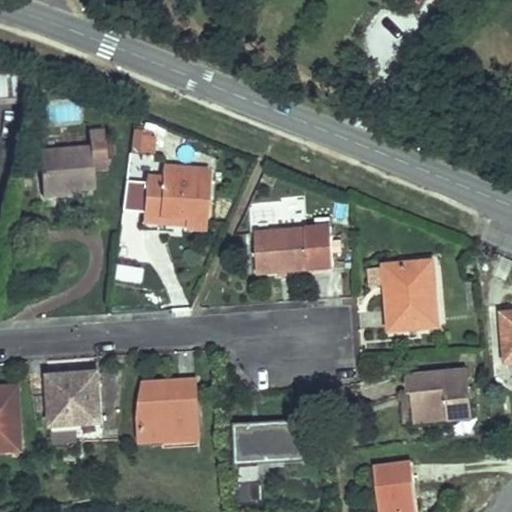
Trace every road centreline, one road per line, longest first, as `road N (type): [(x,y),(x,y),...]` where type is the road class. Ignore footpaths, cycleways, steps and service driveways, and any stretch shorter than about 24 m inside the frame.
road 1 (secondary): [(25,13),(511,206)]
road 2 (residential): [(306,345),(192,329),(0,343)]
